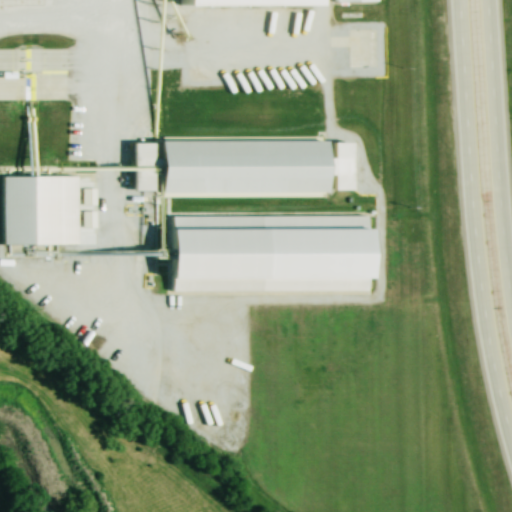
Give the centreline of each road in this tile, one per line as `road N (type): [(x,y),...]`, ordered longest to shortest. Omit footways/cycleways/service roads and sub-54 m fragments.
road 1 (trunk): [(465,0),(489,305),(511,413)]
road 2 (trunk): [(511,246),(495,0)]
